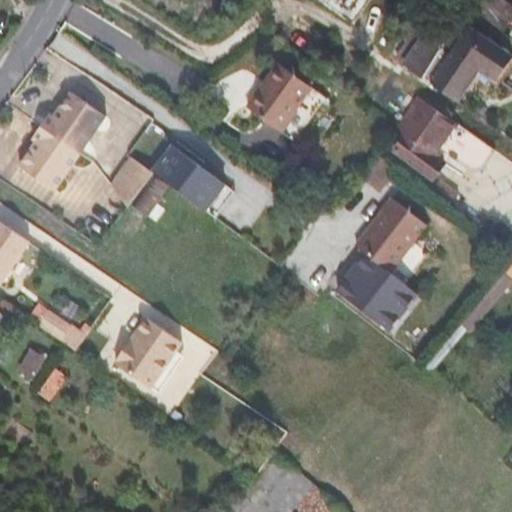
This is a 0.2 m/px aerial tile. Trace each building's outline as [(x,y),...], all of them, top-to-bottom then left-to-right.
[(321,0),(355,24),(371,0),(321,0)] [(482,0),(471,20),(500,40),(511,21),(511,3),(506,0),(482,0)] [(397,58),(429,80),(447,53),(442,49),(446,43),(413,18),(400,35),(408,42),(397,58)] [(447,53),(429,80),(419,95),(421,96),(449,116),(482,68),(498,79),(511,58),(511,54),(470,26),(450,55),(447,53)] [(248,107),(296,141),(327,97),(279,63),(248,107)] [(51,112),(42,126),(45,128),(83,154),(108,117),(71,91),(54,114),(51,112)] [(389,158),(428,188),(451,155),(468,167),(476,171),(481,171),(488,166),(498,150),(449,116),(421,96),(397,131),(405,137),(389,158)] [(35,142),(19,165),(57,191),(83,154),(45,128),(42,126),(32,140),(35,142)] [(185,150),(165,176),(215,215),(235,190),(185,150)] [(136,153),(117,178),(138,194),(157,170),(136,153)] [(378,153),(360,175),(378,189),(396,168),(378,153)] [(149,181),(131,205),(147,217),(165,193),(149,181)] [(428,224),(393,197),(355,247),(369,258),(340,295),(386,333),(415,296),(390,274),(428,224)] [(0,286),(2,288),(33,242),(0,219),(0,286)] [(511,277),(506,272),(478,305),(487,312),(511,282),(511,277)] [(39,324),(77,349),(87,334),(49,309),(39,324)] [(148,317),(116,363),(153,388),(184,343),(148,317)] [(260,474),(243,493),(264,511),(293,511),(315,485),(277,452),(260,474)] [(264,511),(243,493),(228,511),(264,511)]
